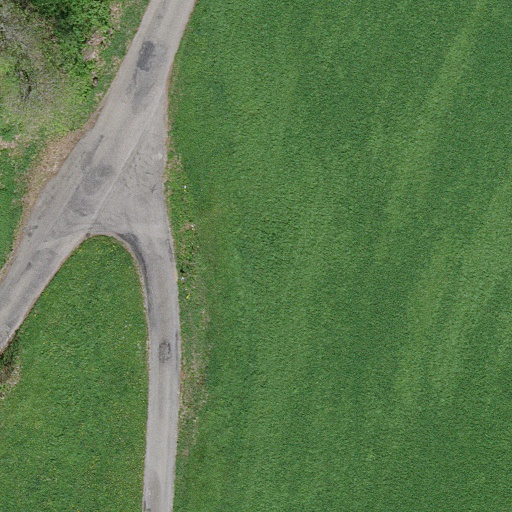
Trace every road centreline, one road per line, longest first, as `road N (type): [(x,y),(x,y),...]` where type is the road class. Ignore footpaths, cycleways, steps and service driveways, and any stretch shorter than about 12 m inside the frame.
road 1 (tertiary): [(0,325),(105,162),(176,0)]
road 2 (track): [(105,162),(48,47),(12,0)]
